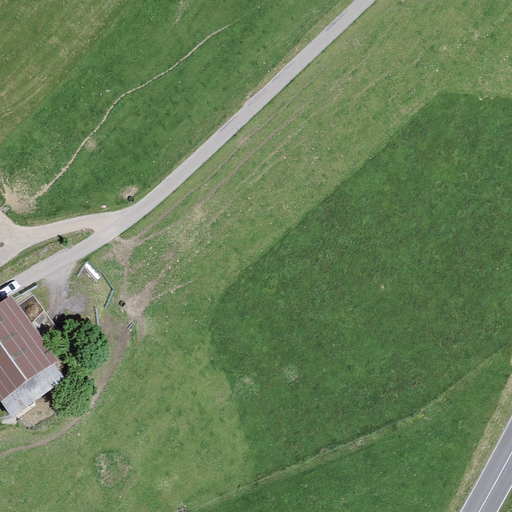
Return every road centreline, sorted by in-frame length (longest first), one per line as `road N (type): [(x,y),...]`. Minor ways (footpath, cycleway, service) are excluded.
road 1 (unclassified): [(365,0),(135,215),(0,293)]
road 2 (track): [(5,236),(135,215)]
